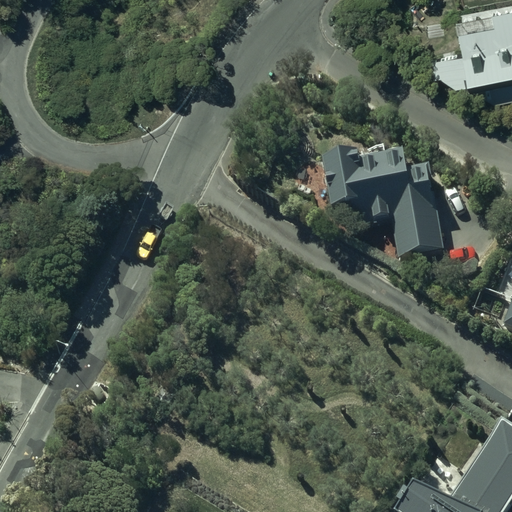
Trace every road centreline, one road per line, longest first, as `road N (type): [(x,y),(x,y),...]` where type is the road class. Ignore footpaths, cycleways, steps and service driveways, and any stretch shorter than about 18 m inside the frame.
road 1 (residential): [(189,155),(0,510)]
road 2 (residential): [(41,0),(12,77),(18,107),(38,138),(63,154),(98,159),(189,155)]
road 3 (residential): [(273,23),(308,51),(511,162)]
road 4 (residential): [(273,23),(241,61),(189,155)]
